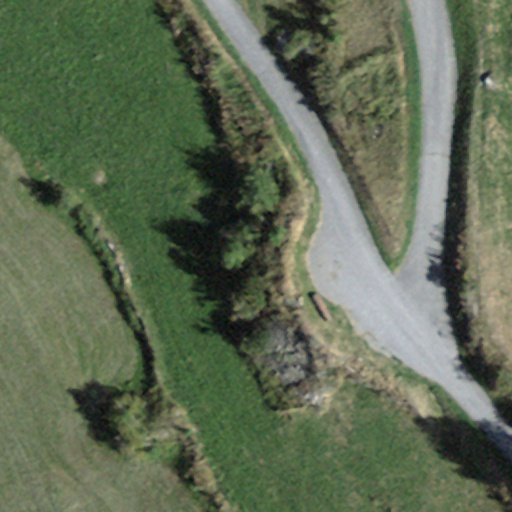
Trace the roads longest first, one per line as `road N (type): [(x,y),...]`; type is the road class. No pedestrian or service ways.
road 1 (unclassified): [(392,324),(331,181),(209,0)]
road 2 (unclassified): [(392,324),(416,276),(436,121),(424,0)]
road 3 (unclassified): [(506,511),(448,452),(392,324)]
